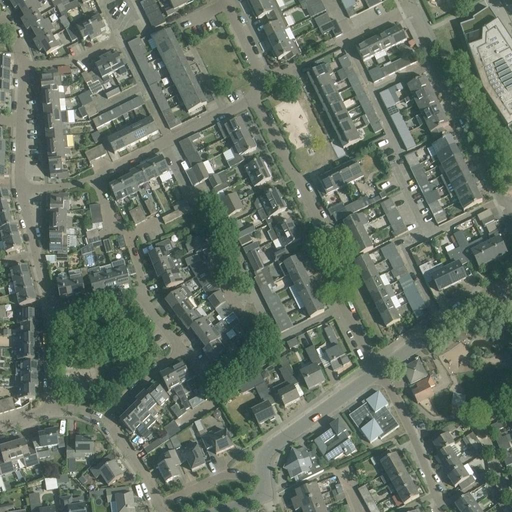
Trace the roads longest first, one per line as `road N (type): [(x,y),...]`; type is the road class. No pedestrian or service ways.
road 1 (residential): [(374,373),(316,248),(315,213),(256,98)]
road 2 (residential): [(22,190),(99,177),(256,98)]
road 3 (residential): [(416,8),(459,120),(480,128),(503,204)]
road 4 (residential): [(105,423),(184,349),(145,294)]
road 5 (residential): [(441,511),(381,367)]
road 6 (residential): [(265,473),(271,444),(374,373)]
road 7 (residential): [(381,367),(501,286)]
